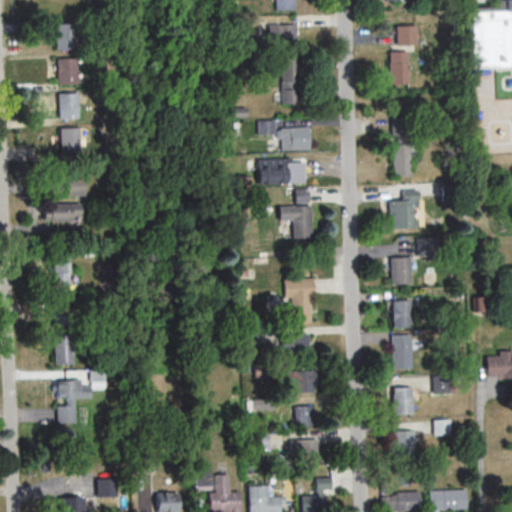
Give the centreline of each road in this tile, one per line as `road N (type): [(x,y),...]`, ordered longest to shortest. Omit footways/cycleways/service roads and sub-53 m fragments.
road 1 (residential): [(362,511),(343,0)]
road 2 (residential): [(0,187),(15,511)]
